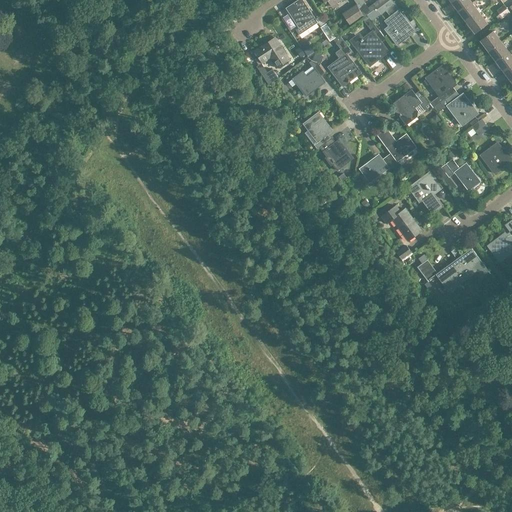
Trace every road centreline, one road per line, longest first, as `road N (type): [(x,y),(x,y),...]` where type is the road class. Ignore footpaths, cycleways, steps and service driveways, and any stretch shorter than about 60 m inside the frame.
road 1 (track): [(393,373),(106,0)]
road 2 (track): [(0,409),(118,511)]
road 3 (residential): [(351,110),(449,39)]
